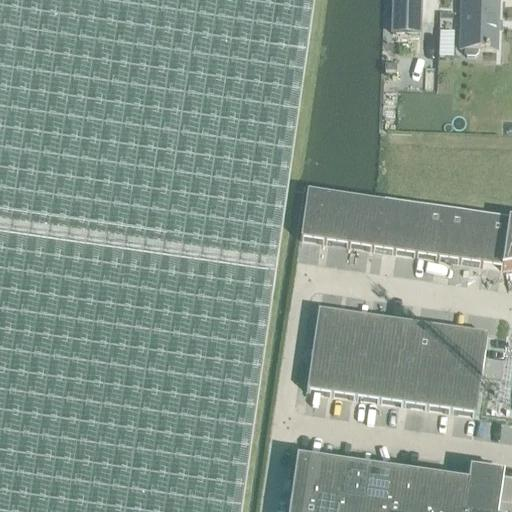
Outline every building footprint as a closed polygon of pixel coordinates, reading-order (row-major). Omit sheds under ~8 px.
[(0,0),(0,511),(240,511),(275,277),(314,0),(0,0)] [(423,0),(394,0),(393,38),(422,39),(423,0)] [(463,2),(462,54),(465,54),(465,58),(468,61),(476,62),(479,59),(479,55),(498,55),(498,32),(494,32),(495,21),(497,21),(497,3),(463,2)] [(440,58),(453,59),(455,33),(441,32),(440,58)] [(332,197),(308,194),(301,241),(325,245),(332,197)] [(356,201),(332,197),(325,245),(349,249),(356,201)] [(380,205),(356,201),(349,249),(372,252),(380,205)] [(424,211),(380,205),(372,252),(416,259),(424,211)] [(467,218),(424,211),(416,259),(459,265),(467,218)] [(510,225),(467,218),(459,265),(503,273),(510,225)] [(511,271),(511,225),(510,225),(503,273),(511,271)] [(343,317),(318,313),(312,353),(337,357),(343,317)] [(367,321),(343,317),(337,357),(361,361),(367,321)] [(391,324),(367,321),(361,361),(385,365),(391,324)] [(414,328),(391,324),(385,365),(408,368),(414,328)] [(414,328),(408,368),(432,371),(438,332),(414,328)] [(461,336),(438,332),(432,371),(455,375),(461,336)] [(481,379),(487,339),(462,335),(455,375),(480,379),(481,379)] [(312,353),(306,393),(331,397),(337,357),(312,353)] [(355,401),(361,361),(337,357),(331,397),(355,401)] [(378,404),(385,365),(361,361),(355,401),(378,404)] [(402,408),(408,368),(385,365),(378,404),(402,408)] [(402,408),(426,412),(432,371),(408,368),(402,408)] [(432,371),(426,412),(449,415),(455,375),(432,371)] [(449,415),(474,419),(480,379),(455,375),(449,415)] [(296,463),(290,502),(314,505),(320,467),(296,463)] [(320,467),(314,505),(338,509),(344,470),(320,467)] [(344,470),(338,509),(360,511),(362,511),(368,474),(344,470)] [(368,474),(362,511),(385,511),(390,477),(368,474)] [(467,488),(466,497),(499,502),(502,479),(469,474),(467,488)] [(390,477),(385,511),(410,511),(415,480),(390,477)] [(415,480),(410,511),(434,511),(438,484),(415,480)] [(438,484),(434,511),(463,511),(466,497),(467,488),(438,484)] [(466,497),(463,511),(497,511),(499,502),(466,497)] [(290,502),(288,511),(313,511),(314,505),(290,502)]
